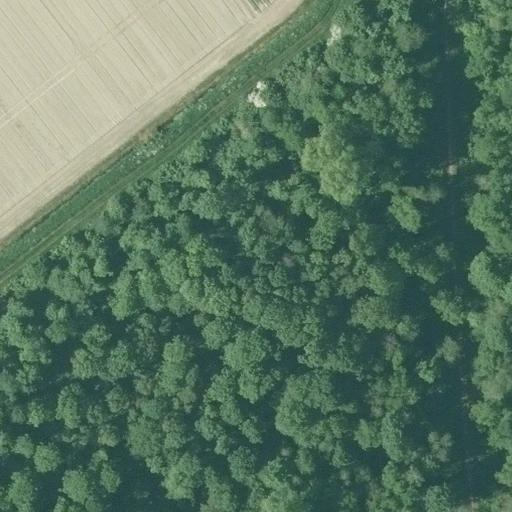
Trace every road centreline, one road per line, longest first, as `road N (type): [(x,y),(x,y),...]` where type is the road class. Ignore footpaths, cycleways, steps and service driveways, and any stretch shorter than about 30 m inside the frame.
road 1 (track): [(470,511),(442,0)]
road 2 (track): [(0,278),(312,35),(337,0)]
